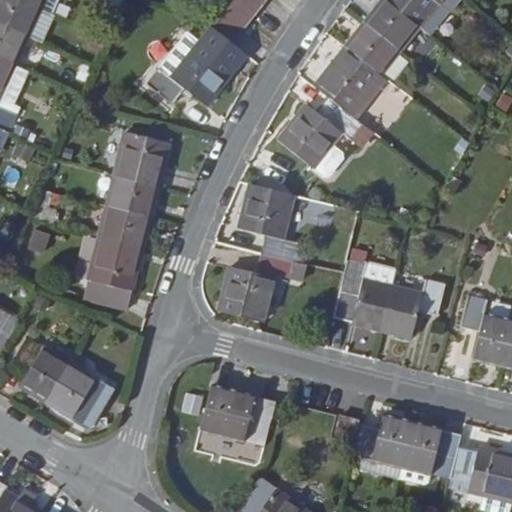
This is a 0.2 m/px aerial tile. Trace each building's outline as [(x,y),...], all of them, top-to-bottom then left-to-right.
[(4,0),(0,0),(0,30),(17,38),(30,11),(4,0)] [(4,0),(30,11),(34,0),(4,0)] [(34,0),(30,11),(43,16),(50,0),(34,0)] [(220,0),(218,3),(241,22),(251,10),(238,0),(220,0)] [(238,0),(251,10),(258,0),(238,0)] [(390,51),(408,27),(373,0),(355,23),(390,51)] [(373,0),(408,27),(427,4),(438,13),(448,0),(373,0)] [(209,14),(232,33),(241,22),(218,3),(209,14)] [(199,26),(202,28),(222,45),(232,33),(209,14),(199,26)] [(370,75),(390,51),(355,23),(335,48),(370,75)] [(236,56),(222,45),(202,28),(161,79),(150,71),(137,86),(162,105),(175,91),(195,106),(236,56)] [(0,30),(0,63),(5,66),(17,38),(0,30)] [(304,87),(318,98),(351,124),(363,110),(351,100),(370,75),(335,48),(304,87)] [(5,66),(0,76),(0,111),(18,72),(5,66)] [(353,126),(351,124),(318,98),(305,114),(296,108),(268,142),(302,169),(331,134),(341,142),(353,126)] [(158,145),(115,135),(104,177),(147,188),(158,145)] [(140,218),(147,188),(104,177),(97,207),(140,218)] [(257,235),(251,255),(282,263),(287,243),(272,239),(284,195),(240,184),(230,228),(257,235)] [(133,247),(140,218),(97,207),(90,236),(133,247)] [(41,253),(49,232),(32,226),(24,247),(41,253)] [(79,280),(122,290),(133,247),(90,236),(79,280)] [(292,285),(297,266),(282,263),(251,255),(246,274),(220,268),(209,310),(252,321),(263,278),(292,285)] [(337,261),(334,275),(324,318),(344,322),(344,324),(371,330),(382,287),(353,280),(357,266),(337,261)] [(412,294),(382,287),(371,330),(401,338),(408,311),(427,316),(434,285),(415,280),(412,294)] [(463,358),(492,365),(502,321),(474,314),(477,300),(458,295),(450,326),(470,331),(463,358)] [(0,315),(0,336),(10,319),(1,314),(0,315)] [(511,369),(511,323),(502,321),(492,365),(511,369)] [(12,387),(37,403),(59,364),(18,340),(2,367),(18,377),(12,387)] [(104,390),(59,364),(37,403),(80,428),(104,390)] [(269,403),(202,386),(192,430),(258,446),(269,403)] [(344,439),(349,420),(331,415),(325,434),(344,439)] [(371,427),(351,422),(346,443),(343,454),(355,457),(352,469),(389,478),(392,466),(402,423),(374,417),(371,427)] [(392,466),(440,478),(449,442),(451,435),(402,423),(392,466)] [(511,457),(449,442),(440,478),(439,485),(502,500),(511,457)] [(511,457),(502,500),(511,502),(511,457)] [(297,511),(251,478),(226,511),(297,511)] [(0,511),(32,511),(0,492),(0,511)]
